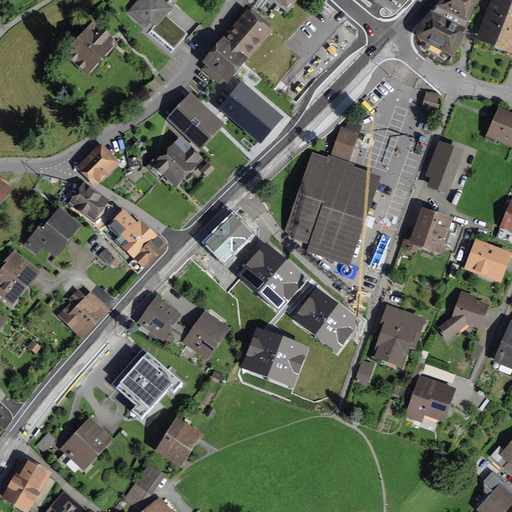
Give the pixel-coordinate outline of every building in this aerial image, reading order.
[(169,9),(165,6),(170,0),(150,0),(149,1),(147,0),(140,0),(131,12),(145,24),(141,28),(170,53),(187,34),(164,15),(169,9)] [(274,0),(287,9),(293,0),(274,0)] [(444,0),(439,7),(466,20),(467,21),(474,0),(444,0)] [(511,0),(494,0),(494,1),(497,2),(483,36),(511,48),(511,0)] [(460,31),(466,20),(439,7),(441,9),(436,18),(431,15),(419,31),(419,34),(419,36),(425,40),(423,44),(428,47),(430,43),(452,54),(464,32),(460,31)] [(247,16),(226,41),(245,57),(267,32),(266,31),(270,26),(251,10),(246,15),(247,16)] [(90,28),(66,53),(86,72),(113,43),(95,26),(92,30),(90,28)] [(227,78),(245,57),(226,41),(208,62),(209,63),(204,69),(220,84),(222,84),(227,78)] [(133,71),(143,84),(153,77),(143,63),(133,71)] [(311,91),(324,77),(321,73),(307,87),(311,91)] [(193,97),(204,108),(209,102),(215,107),(218,104),(238,127),(257,110),(251,103),(256,99),(247,88),(241,93),(236,87),(228,94),(209,78),(193,97)] [(439,97),(428,94),(423,110),(434,113),(439,97)] [(172,119),(181,128),(199,110),(189,100),(172,119)] [(217,127),(199,110),(181,128),(200,146),(217,127)] [(511,119),(501,115),(492,133),(489,131),(486,137),(497,142),(499,137),(511,142),(511,139),(511,119)] [(342,130),(333,156),(340,158),(346,141),(353,143),(356,135),(342,130)] [(176,144),(175,143),(149,169),(160,180),(166,173),(176,182),(199,159),(180,140),(176,144)] [(446,191),(461,154),(440,146),(430,173),(435,175),(431,185),(446,191)] [(94,153),(80,168),(94,182),(95,181),(98,184),(117,164),(102,148),(94,153)] [(379,177),(313,154),(285,234),(308,242),(304,252),(348,267),(379,177)] [(104,202),(85,188),(82,187),(71,202),(93,217),(104,202)] [(503,223),(497,237),(511,243),(511,205),(504,224),(503,223)] [(455,254),(465,228),(431,216),(433,212),(425,209),(424,214),(417,233),(408,229),(401,246),(409,249),(413,240),(415,240),(412,247),(416,248),(406,275),(439,287),(451,253),(455,254)] [(122,213),(113,222),(125,233),(134,224),(130,221),(129,221),(122,213)] [(48,227),(45,224),(28,245),(35,251),(43,243),(56,253),(76,228),(59,214),(48,227)] [(225,254),(247,233),(232,217),(210,238),(225,254)] [(124,244),(136,256),(156,237),(148,229),(146,232),(138,224),(128,234),(131,237),(124,244)] [(165,246),(156,237),(136,256),(128,264),(137,274),(165,246)] [(269,245),(235,277),(275,321),(310,289),(269,245)] [(478,245),(469,268),(470,269),(472,262),(479,265),(477,268),(498,276),(506,255),(478,245)] [(100,256),(109,265),(115,259),(106,250),(100,256)] [(8,267),(0,276),(0,291),(6,297),(4,299),(12,305),(17,299),(15,297),(27,283),(29,284),(38,273),(15,254),(6,266),(8,267)] [(80,335),(106,310),(91,296),(86,300),(77,291),(70,299),(74,303),(61,315),(80,335)] [(463,294),(454,318),(440,329),(442,332),(441,333),(442,335),(443,334),(447,339),(458,330),(460,332),(475,338),(487,307),(470,301),(471,297),(463,294)] [(161,335),(175,316),(157,303),(137,331),(146,337),(149,332),(147,330),(149,327),(161,335)] [(382,328),(386,329),(376,357),(377,356),(399,364),(400,365),(407,343),(413,346),(421,321),(420,321),(388,309),(382,328)] [(206,354),(223,331),(205,318),(193,335),(177,323),(168,335),(185,347),(189,341),(206,354)] [(502,343),(505,344),(494,369),(510,376),(511,372),(511,327),(508,337),(505,336),(502,343)] [(292,332),(290,339),(328,354),(331,348),(292,332)] [(116,389),(146,415),(177,380),(147,353),(116,389)] [(363,363),(356,382),(365,385),(371,366),(363,363)] [(424,371),(452,381),(455,375),(426,365),(424,371)] [(320,372),(317,371),(316,379),(310,378),(308,385),(298,383),(296,393),(315,397),(320,372)] [(419,378),(406,415),(422,421),(424,414),(440,419),(447,400),(451,401),(454,390),(419,378)] [(77,439),(65,451),(77,462),(82,456),(86,460),(97,448),(99,450),(109,439),(91,422),(76,438),(77,439)] [(178,424),(161,451),(179,463),(196,436),(178,424)] [(48,435),(38,446),(43,451),(54,440),(48,435)] [(500,449),(492,458),(502,467),(510,459),(511,460),(511,446),(506,454),(500,449)] [(45,476),(46,473),(28,462),(19,478),(17,477),(13,484),(15,485),(13,488),(10,486),(4,496),(25,509),(26,508),(27,509),(32,501),(40,506),(54,482),(45,476)] [(150,465),(125,500),(131,504),(139,500),(149,493),(162,475),(150,465)] [(500,490),(506,484),(495,474),(489,480),(499,489),(491,498),(488,495),(480,504),(483,507),(481,509),(484,511),(499,511),(511,500),(500,490)] [(83,511),(84,511),(65,495),(50,511),(83,511)] [(167,511),(159,502),(147,511),(167,511)]
